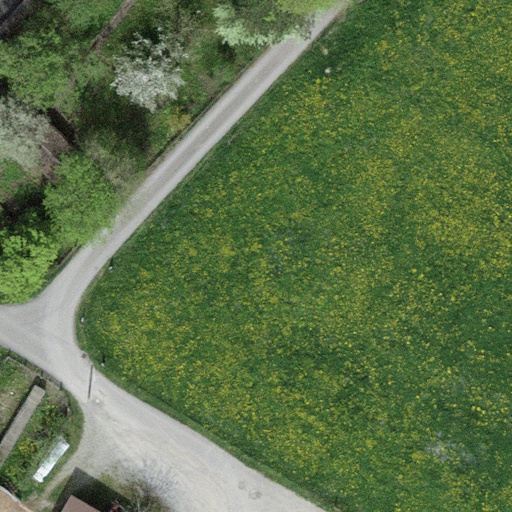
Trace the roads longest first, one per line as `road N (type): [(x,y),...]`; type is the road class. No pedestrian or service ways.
road 1 (residential): [(0,322),(30,322),(49,309),(332,0)]
road 2 (track): [(0,324),(305,511)]
